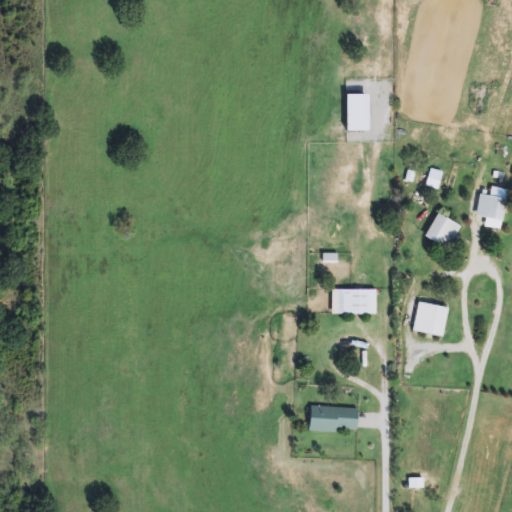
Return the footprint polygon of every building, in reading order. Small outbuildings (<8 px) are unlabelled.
[(499,230),(483,227),(485,218),(474,216),(479,195),(505,201),(499,230)] [(423,237),(437,214),(460,228),(446,251),(423,237)] [(375,290),(375,315),(331,315),(331,290),(375,290)] [(447,309),(441,338),(412,332),(417,303),(447,309)] [(356,433),(309,432),(309,408),(356,409),(356,433)]
